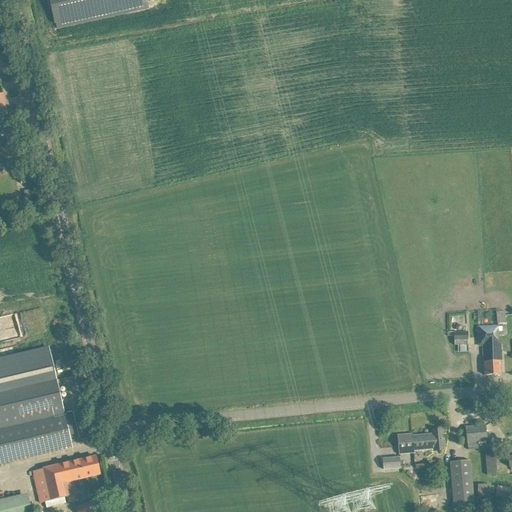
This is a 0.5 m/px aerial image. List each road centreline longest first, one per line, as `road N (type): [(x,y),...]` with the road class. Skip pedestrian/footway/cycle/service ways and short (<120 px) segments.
road 1 (tertiary): [(108,429),(13,0)]
road 2 (unclassified): [(108,429),(511,388)]
